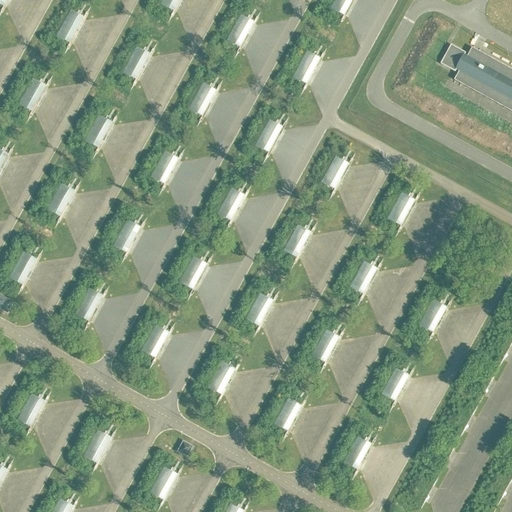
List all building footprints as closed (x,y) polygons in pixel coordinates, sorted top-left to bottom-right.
[(180,0),(162,0),(160,5),(173,12),(180,0)] [(351,0),(334,0),(329,9),(343,16),(351,0)] [(86,20),(73,13),(59,39),(72,46),(86,20)] [(253,23),(240,15),(225,41),(239,49),(253,23)] [(511,113),(511,71),(471,49),(466,58),(463,56),(464,54),(450,46),(440,65),(454,73),(455,71),(458,73),(453,81),(511,113)] [(150,55),(136,48),(122,74),(136,81),(150,55)] [(319,59),(306,52),(292,77),(305,85),(319,59)] [(49,89),(35,81),(21,107),(35,115),(49,89)] [(215,91),(202,84),(188,110),(201,117),(215,91)] [(112,124),(99,116),(85,142),(98,149),(112,124)] [(282,128),(268,120),(254,146),(268,153),(282,128)] [(0,177),(11,158),(0,152),(0,177)] [(178,160),(164,152),(150,178),(164,185),(178,160)] [(348,164),(334,157),(320,182),(334,190),(348,164)] [(74,193),(60,186),(46,211),(60,219),(74,193)] [(244,196),(231,189),(216,214),(230,222),(244,196)] [(415,201),(401,193),(387,219),(401,227),(415,201)] [(140,229),(126,222),(112,248),(126,255),(140,229)] [(310,232),(297,225),(283,251),(296,258),(310,232)] [(36,262),(23,254),(9,280),(22,288),(36,262)] [(206,266),(192,258),(178,284),(192,291),(206,266)] [(377,269),(364,262),(350,288),(363,295),(377,269)] [(102,298),(88,291),(74,316),(88,324),(102,298)] [(272,302),(259,295),(244,320),(258,328),(272,302)] [(13,304),(0,296),(0,310),(7,315),(13,304)] [(446,307),(433,300),(419,325),(432,333),(446,307)] [(168,334),(155,327),(141,353),(154,360),(168,334)] [(339,339),(326,331),(311,357),(325,365),(339,339)] [(234,371),(221,363),(207,389),(220,396),(234,371)] [(408,377),(395,369),(381,395),(394,402),(408,377)] [(44,403),(31,396),(17,421),(30,429),(44,403)] [(301,407),(288,400),(274,426),(287,433),(301,407)] [(111,439),(97,432),(83,458),(96,465),(111,439)] [(370,445),(357,438),(343,464),(356,471),(370,445)] [(192,448),(182,442),(177,453),(187,458),(192,448)] [(177,476),(163,468),(149,494),(162,501),(177,476)] [(70,511),(73,508),(59,500),(52,511),(70,511)]
